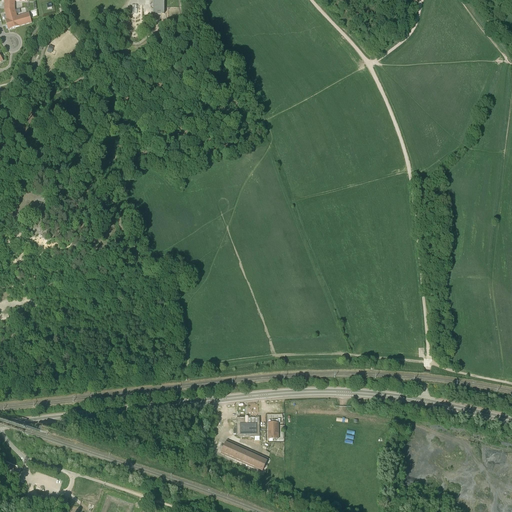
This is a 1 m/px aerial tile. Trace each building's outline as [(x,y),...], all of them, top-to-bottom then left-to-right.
[(28,0),(2,0),(3,1),(4,1),(4,10),(6,18),(5,19),(8,30),(34,22),(31,12),(17,16),(15,8),(15,1),(29,0),(28,0)] [(164,0),(153,0),(154,3),(154,14),(165,13),(164,0)] [(263,422),(240,423),(240,434),(242,437),(263,436),(263,422)] [(268,439),(278,439),(278,435),(278,423),(268,423),(268,439)] [(353,444),(354,435),(346,435),(346,443),(353,444)] [(270,460),(229,442),(227,445),(230,446),(229,450),(226,449),(224,453),(265,472),(270,460)]
